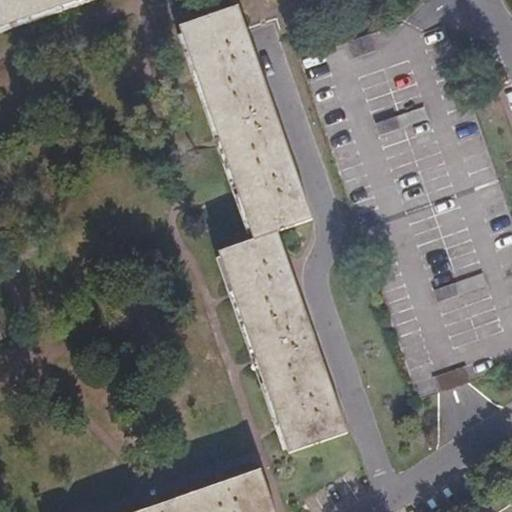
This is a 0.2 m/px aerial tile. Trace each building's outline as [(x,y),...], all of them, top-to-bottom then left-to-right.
[(0,0),(0,26),(75,0),(0,0)] [(311,219),(237,7),(179,28),(253,240),(218,252),(288,452),(346,432),(275,232),(311,219)] [(348,41),(353,56),(376,48),(370,33),(348,41)] [(382,138),(402,133),(398,116),(378,121),(382,138)] [(440,301),(486,285),(481,272),(435,289),(440,301)] [(438,393),(470,381),(465,365),(433,376),(421,342),(404,348),(419,390),(435,384),(438,393)] [(272,511),(257,471),(152,509),(141,511),(272,511)]
